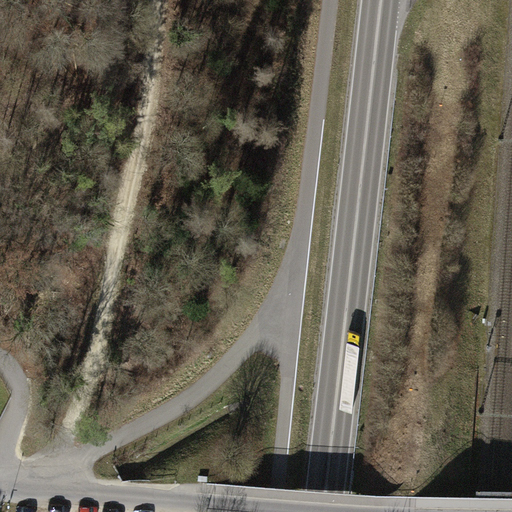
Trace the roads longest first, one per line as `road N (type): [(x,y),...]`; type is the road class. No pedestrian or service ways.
road 1 (trunk): [(324,511),(383,0)]
road 2 (track): [(157,0),(152,96),(67,464)]
road 3 (residential): [(0,488),(317,511)]
road 4 (track): [(0,203),(48,158),(85,81),(96,0)]
